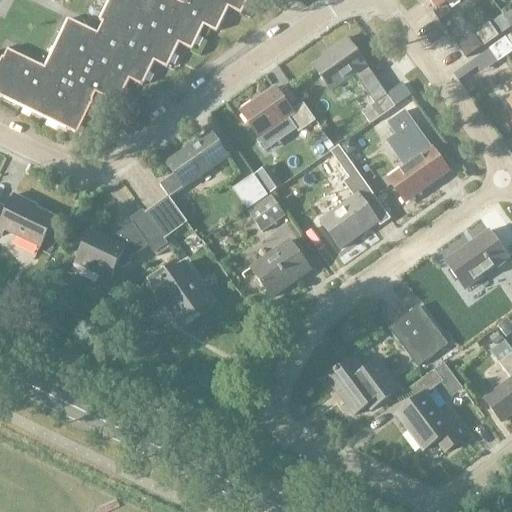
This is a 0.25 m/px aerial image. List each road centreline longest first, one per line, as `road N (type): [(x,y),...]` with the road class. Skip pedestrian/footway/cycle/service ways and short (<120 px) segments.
road 1 (residential): [(324,13),(105,163),(65,166),(0,136)]
road 2 (residential): [(271,396),(324,308),(508,178)]
road 3 (secondary): [(289,511),(0,371)]
road 4 (residential): [(271,396),(271,417),(283,434),(427,505),(449,500),(511,454)]
road 5 (residential): [(508,178),(373,0)]
